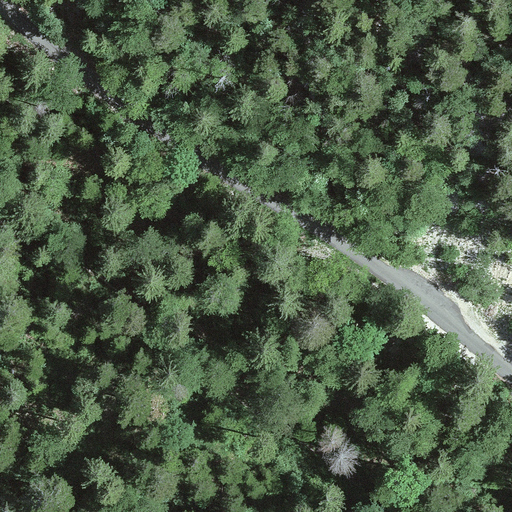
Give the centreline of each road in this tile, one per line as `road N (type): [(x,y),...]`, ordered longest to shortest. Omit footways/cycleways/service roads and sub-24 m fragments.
road 1 (unclassified): [(0,6),(130,111),(385,268),(511,375)]
road 2 (track): [(419,511),(289,440),(121,294),(0,217)]
